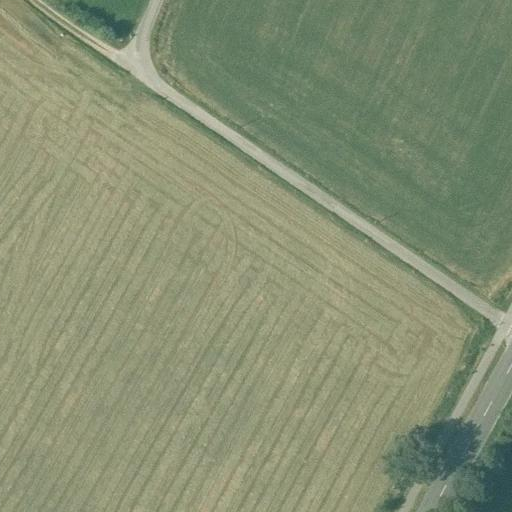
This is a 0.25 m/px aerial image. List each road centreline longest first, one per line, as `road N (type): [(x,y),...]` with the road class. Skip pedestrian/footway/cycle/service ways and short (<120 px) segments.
road 1 (unclassified): [(158,0),(138,56),(153,80),(511,329)]
road 2 (track): [(153,80),(122,88),(80,69),(0,7)]
road 3 (tertiary): [(511,365),(432,511)]
road 4 (track): [(140,67),(33,0)]
